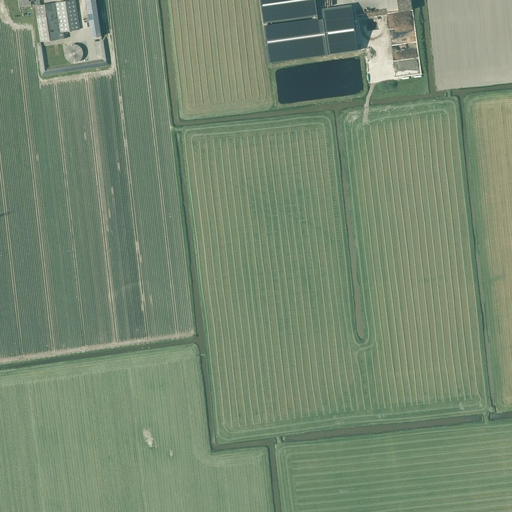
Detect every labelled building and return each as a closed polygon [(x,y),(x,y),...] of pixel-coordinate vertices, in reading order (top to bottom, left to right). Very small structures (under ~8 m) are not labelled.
[(40,5),(39,0),(18,0),(19,3),(30,1),(31,2),(35,2),(35,6),(41,42),(60,39),(55,5),(56,5),(60,32),(80,29),(75,0),(73,0),(56,3),(55,3),(40,5)] [(99,0),(89,0),(95,35),(105,34),(99,0)] [(259,0),(263,22),(267,21),(268,27),(318,20),(315,0),(259,0)] [(318,20),(264,27),(269,65),(328,57),(323,19),(318,20)] [(80,60),(81,59),(82,57),(83,56),(83,54),(83,53),(83,51),(82,50),(82,48),(81,47),(79,46),(78,45),(77,45),(75,44),(74,44),(72,44),(71,45),(69,46),(68,46),(67,48),(66,49),(65,50),(65,52),(65,53),(65,55),(65,56),(66,58),(67,59),(68,60),(69,61),(70,62),(72,62),(73,63),(75,63),(76,62),(78,62),(79,61),(80,60)]
